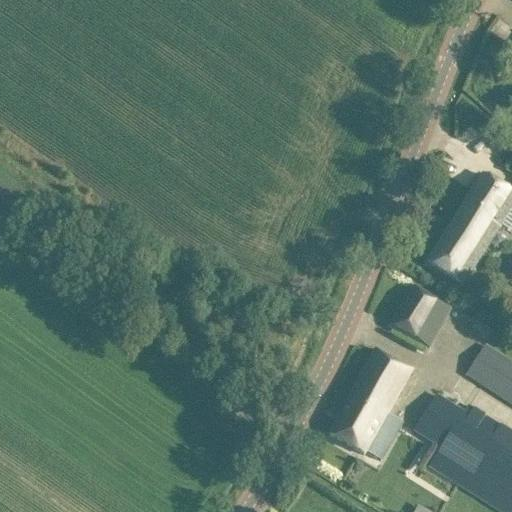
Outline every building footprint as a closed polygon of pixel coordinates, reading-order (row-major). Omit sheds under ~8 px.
[(511,233),(511,195),(482,176),(427,263),(462,286),(499,228),(495,226),(497,224),(511,233)] [(511,258),(498,281),(511,290),(511,258)] [(415,287),(389,329),(406,340),(411,343),(412,342),(437,300),(415,287)] [(467,376),(511,405),(511,361),(487,346),(467,376)] [(389,416),(414,374),(376,352),(347,402),(349,403),(330,437),(364,456),(366,453),(381,463),(402,424),(389,416)] [(414,432),(442,450),(432,466),(504,511),(511,511),(511,430),(471,404),(465,414),(437,396),(414,432)]
